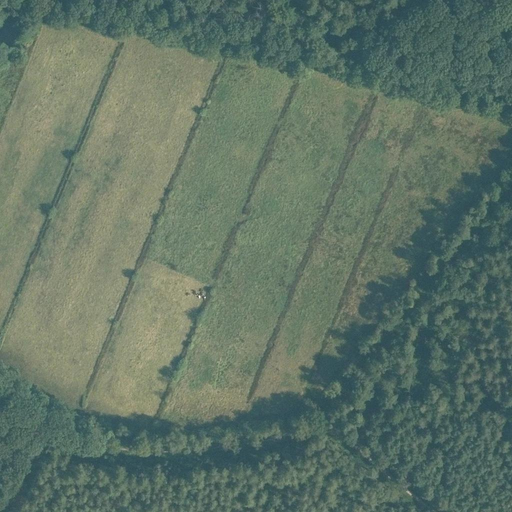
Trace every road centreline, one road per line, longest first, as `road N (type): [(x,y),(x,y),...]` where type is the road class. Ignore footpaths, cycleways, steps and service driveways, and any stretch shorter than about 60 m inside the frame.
road 1 (track): [(311,419),(223,448),(136,450),(36,424),(0,392)]
road 2 (track): [(428,511),(311,419)]
